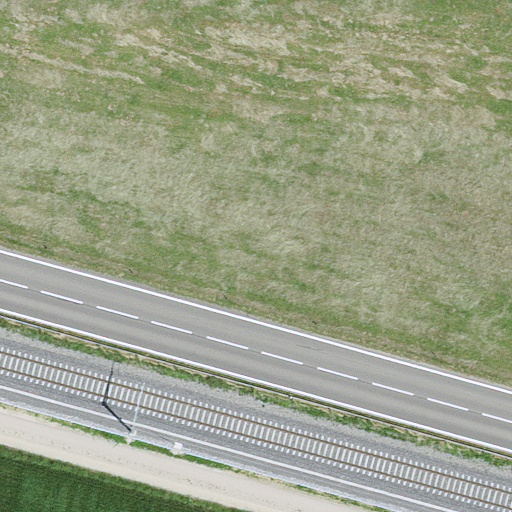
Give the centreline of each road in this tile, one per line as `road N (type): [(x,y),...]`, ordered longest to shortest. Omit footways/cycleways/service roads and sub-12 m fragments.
road 1 (secondary): [(511,412),(0,265)]
road 2 (track): [(0,430),(292,511)]
